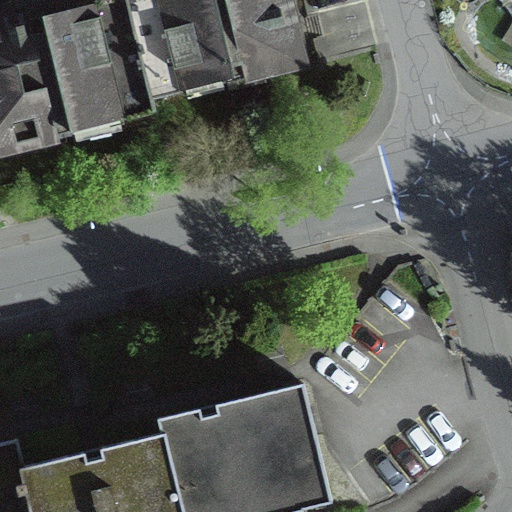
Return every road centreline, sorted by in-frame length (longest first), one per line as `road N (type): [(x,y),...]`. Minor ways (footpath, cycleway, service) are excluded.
road 1 (residential): [(0,282),(451,182)]
road 2 (residential): [(402,0),(451,182)]
